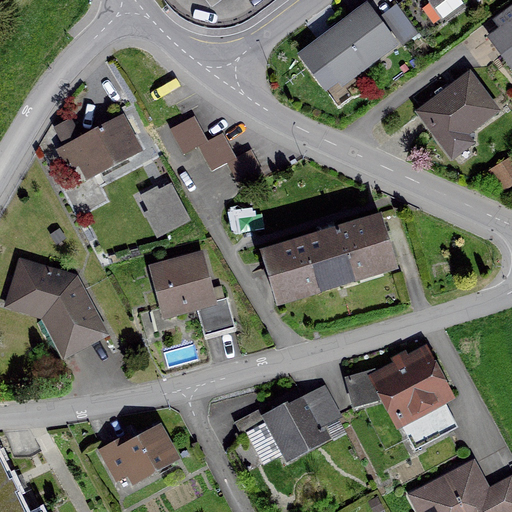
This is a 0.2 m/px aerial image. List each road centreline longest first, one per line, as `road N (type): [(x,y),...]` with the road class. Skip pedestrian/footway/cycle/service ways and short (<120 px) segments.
road 1 (residential): [(511,286),(443,318),(181,391),(105,410),(0,414)]
road 2 (residential): [(210,77),(511,226)]
road 3 (residential): [(134,1),(61,78),(0,177)]
road 4 (unclassified): [(210,77),(315,0)]
